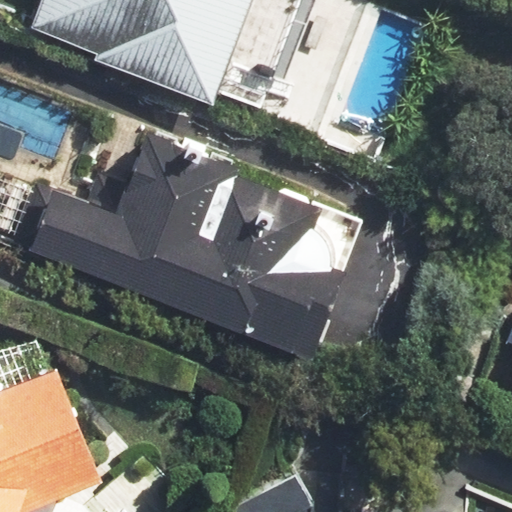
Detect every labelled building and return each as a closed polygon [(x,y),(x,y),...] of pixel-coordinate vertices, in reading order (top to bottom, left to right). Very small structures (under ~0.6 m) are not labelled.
[(85,62),(206,104),(242,0),(27,0),(18,25),(89,50),(85,62)] [(137,135),(134,145),(110,137),(86,205),(50,192),(29,248),(301,359),(359,219),(304,201),(224,169),(229,168),(137,135)] [(511,322),(508,330),(511,331),(511,384),(499,427),(511,430),(511,322)] [(0,511),(12,511),(91,480),(47,371),(0,389),(0,511)] [(322,511),(299,468),(227,505),(229,511),(322,511)]
